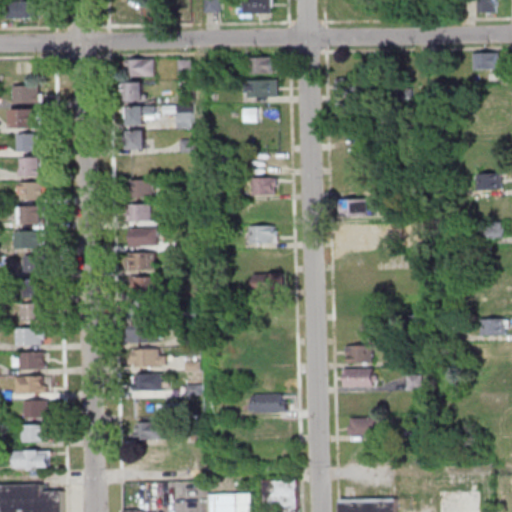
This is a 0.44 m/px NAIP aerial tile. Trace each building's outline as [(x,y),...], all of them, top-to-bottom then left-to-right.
[(8,1),(37,0),(38,18),(9,19),(8,1)] [(127,0),(152,0),(153,17),(127,17),(127,0)] [(206,0),(222,0),(222,11),(206,11),(206,0)] [(245,0),(273,0),(274,12),(246,12),(245,0)] [(497,0),(497,12),(480,12),(480,0),(497,0)] [(476,68),(475,52),(499,51),(499,67),(476,68)] [(438,55),(439,68),(429,68),(428,55),(438,55)] [(252,73),(251,57),(274,56),(274,72),(252,73)] [(157,58),(157,75),(128,76),(128,59),(157,58)] [(180,59),(193,58),(194,74),(180,74),(180,59)] [(16,62),(40,61),(41,77),(16,77),(16,62)] [(337,78),(368,77),(368,94),(338,95),(337,78)] [(250,92),(246,92),(246,86),(250,86),(249,79),(275,79),(275,96),(250,97),(250,92)] [(128,99),(127,81),(146,80),(146,98),(128,99)] [(15,103),(15,85),(41,85),(42,102),(15,103)] [(404,88),(413,88),(413,99),(404,99),(404,88)] [(369,102),(369,117),(339,118),(338,103),(369,102)] [(158,105),(158,114),(147,114),(148,123),(131,124),(131,104),(147,104),(147,105),(158,105)] [(178,105),(179,113),(165,114),(165,106),(178,105)] [(13,126),(13,108),(39,107),(40,118),(42,118),(43,126),(13,126)] [(245,123),(245,108),(260,108),(260,123),(245,123)] [(179,112),(194,112),(195,128),(180,128),(179,112)] [(394,113),(394,123),(376,124),(376,113),(394,113)] [(148,128),(148,147),(132,147),(132,129),(148,128)] [(19,151),(19,134),(38,133),(39,139),(41,139),(42,150),(19,151)] [(182,140),(196,139),(196,152),(182,152),(182,140)] [(25,156),(44,155),(44,173),(21,174),(21,168),(25,168),(25,156)] [(154,155),(129,155),(129,174),(154,174),(154,155)] [(479,189),(479,173),(502,173),(503,189),(479,189)] [(276,178),(280,177),(280,187),(276,187),(277,194),(255,194),(255,178),(276,177),(276,178)] [(155,179),(156,196),(131,197),(131,180),(155,179)] [(43,186),(46,186),(46,193),(43,194),(43,198),(23,199),(23,182),(43,181),(43,186)] [(343,199),(377,198),(377,215),(344,216),(343,199)] [(283,200),(253,200),(253,217),(283,217),(283,200)] [(26,204),(45,203),(45,222),(26,222),(26,204)] [(154,203),(154,220),(131,221),(131,204),(154,203)] [(404,210),(419,210),(419,221),(404,221),(404,210)] [(506,227),(506,232),(504,232),(504,237),(482,237),(482,222),(504,221),(504,227),(506,227)] [(376,239),(376,223),(343,223),(343,239),(376,239)] [(252,243),(252,226),(276,225),(277,242),(252,243)] [(160,227),(160,245),(132,245),(131,228),(160,227)] [(43,241),(43,247),(17,248),(16,230),(42,230),(42,235),(46,235),(46,241),(43,241)] [(447,234),(447,245),(433,245),(433,234),(447,234)] [(185,249),(184,239),(198,239),(198,249),(185,249)] [(158,252),(159,269),(133,270),(132,253),(158,252)] [(27,271),(26,255),(46,254),(46,271),(27,271)] [(181,273),(181,259),(198,258),(198,273),(181,273)] [(373,289),(373,272),(344,272),(344,289),(373,289)] [(256,287),(250,287),(250,279),(256,279),(256,274),(285,273),(286,291),(256,291),(256,287)] [(158,276),(158,293),(133,294),(132,277),(158,276)] [(47,295),(28,295),(27,277),(47,277),(47,295)] [(183,298),(183,283),(199,283),(200,297),(183,298)] [(229,287),(229,297),(214,298),(214,288),(229,287)] [(511,294),(489,294),(489,309),(511,309),(511,294)] [(344,312),(373,312),(373,296),(344,296),(344,312)] [(134,308),(134,301),(156,301),(157,317),(130,318),(130,308),(134,308)] [(23,320),(23,303),(47,303),(47,319),(23,320)] [(185,321),(184,310),(199,310),(199,320),(185,321)] [(507,317),(507,334),(483,335),(483,318),(507,317)] [(129,342),(129,325),(133,325),(133,324),(161,323),(161,341),(129,342)] [(259,338),(287,338),(287,323),(259,323),(259,338)] [(48,327),(48,339),(44,339),(45,344),(18,345),(18,328),(48,327)] [(450,331),(450,342),(436,342),(436,331),(450,331)] [(288,362),(288,345),(258,345),(258,362),(288,362)] [(351,362),(351,354),(348,354),(348,345),(375,345),(375,362),(351,362)] [(162,356),(169,355),(169,364),(162,365),(136,366),(135,349),(162,348),(162,356)] [(22,370),(22,352),(47,351),(48,369),(22,370)] [(187,370),(187,361),(202,361),(203,370),(187,370)] [(511,382),(511,365),(481,365),(481,382),(511,382)] [(376,368),(376,385),(346,386),(345,369),(376,368)] [(139,382),(139,373),(166,372),(166,390),(136,390),(136,383),(139,382)] [(409,390),(408,375),(423,375),(424,390),(409,390)] [(19,394),(18,377),(45,376),(46,393),(19,394)] [(189,395),(189,385),(203,384),(204,394),(189,395)] [(254,395),(285,394),(285,401),(289,401),(289,411),(254,412),(254,411),(252,411),(251,404),(254,404),(254,395)] [(27,418),(26,401),(50,400),(50,408),(54,407),(54,417),(27,418)] [(353,426),(352,418),(381,417),(382,434),(350,435),(350,426),(353,426)] [(256,435),(290,435),(290,418),(256,418),(256,435)] [(167,421),(168,438),(141,439),(140,421),(167,421)] [(50,424),(51,441),(24,442),(24,425),(50,424)] [(422,428),(422,438),(408,438),(408,428),(422,428)] [(18,451),(29,451),(29,450),(42,449),(42,450),(51,450),(52,466),(18,467),(18,451)] [(286,511),(286,508),(265,508),(265,480),(300,480),(300,511),(286,511)] [(0,511),(0,484),(45,484),(45,491),(66,490),(66,511),(0,511)] [(440,511),(440,490),(480,490),(480,511),(440,511)] [(241,511),(214,511),(214,495),(241,494),(241,511)] [(254,494),(254,511),(241,511),(241,494),(254,494)] [(342,511),(342,499),(399,498),(399,511),(342,511)]
